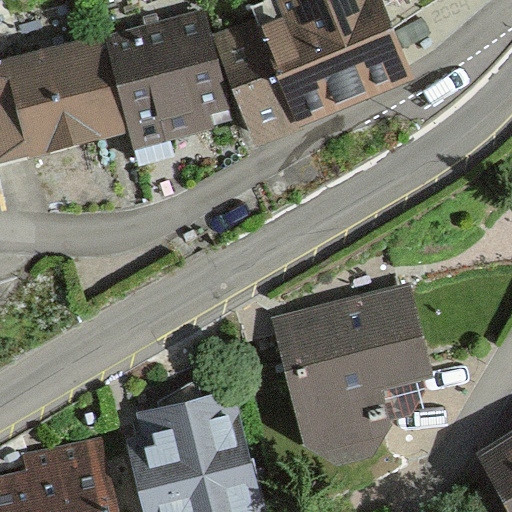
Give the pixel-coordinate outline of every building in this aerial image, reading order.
[(320,104),(320,105),(397,72),(368,0),(264,0),(247,7),(255,27),(293,115),(320,104)] [(123,122),(220,97),(201,20),(138,37),(137,34),(102,43),(123,122)] [(249,134),(293,117),(293,115),(255,27),(215,42),(249,134)] [(26,149),(123,122),(102,43),(46,56),(45,52),(3,63),(26,149)] [(416,369),(414,358),(397,291),(308,313),(311,325),(281,333),(291,372),(284,384),(296,391),(308,440),(335,456),(361,449),(377,422),(366,381),(416,369)] [(249,511),(221,399),(144,419),(151,444),(132,449),(148,511),(249,511)] [(0,487),(0,511),(113,511),(96,441),(20,457),(25,482),(0,487)] [(511,511),(511,441),(476,462),(505,511),(511,511)]
